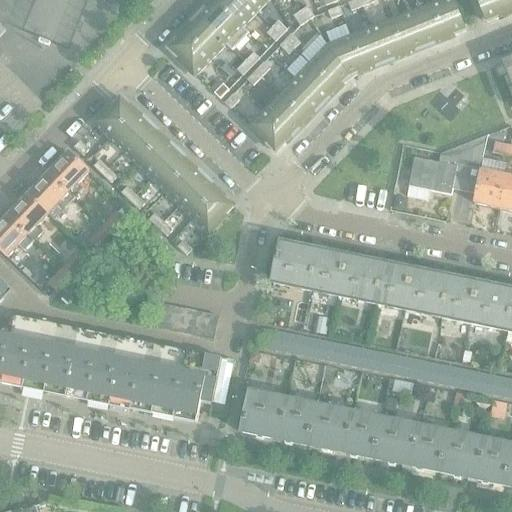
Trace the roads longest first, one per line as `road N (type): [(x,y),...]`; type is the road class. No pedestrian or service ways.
road 1 (residential): [(0,269),(48,314),(231,352),(265,200)]
road 2 (residential): [(265,200),(380,84),(511,31)]
road 3 (secondary): [(269,511),(216,485),(0,442)]
road 4 (residential): [(511,259),(265,200)]
road 5 (residential): [(124,62),(265,200)]
road 6 (residential): [(10,181),(124,62)]
